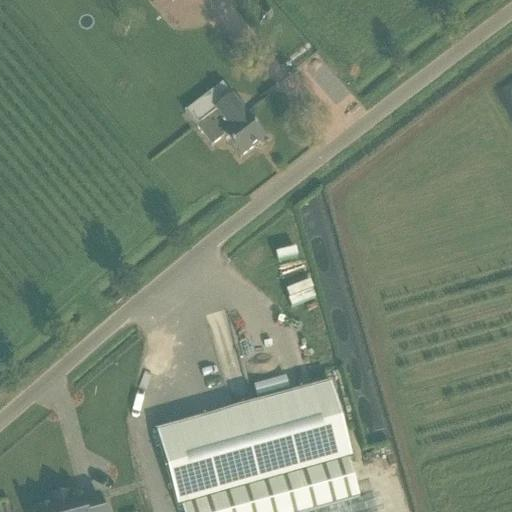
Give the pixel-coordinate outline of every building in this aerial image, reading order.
[(263,142),(231,101),(216,113),(230,130),(222,137),(240,160),(263,142)] [(285,380),(253,389),(256,401),(288,392),(285,380)] [(177,511),(180,511),(351,464),(329,386),(156,435),(177,511)] [(180,511),(364,511),(351,464),(180,511)] [(102,511),(98,498),(82,502),(81,500),(70,503),(69,497),(49,502),(51,509),(39,511),(102,511)]
